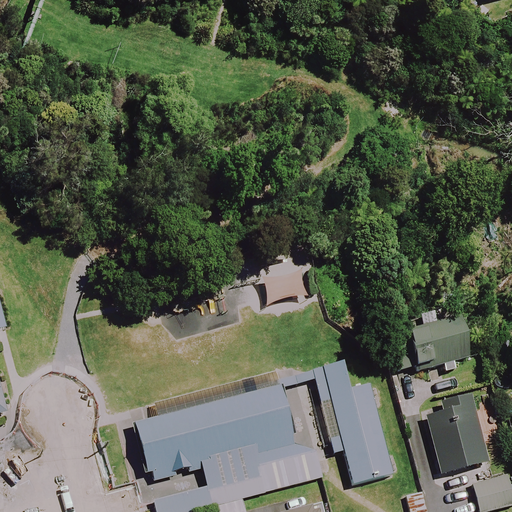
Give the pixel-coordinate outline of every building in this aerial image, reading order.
[(0,308),(0,420),(13,417),(0,369),(0,330),(6,329),(0,308)] [(465,361),(457,323),(386,339),(394,376),(434,368),(435,374),(450,371),(448,365),(465,361)] [(359,360),(315,372),(348,490),(392,478),(359,360)] [(293,381),(131,426),(155,511),(206,511),(321,480),(293,381)] [(482,468),(468,409),(423,419),(437,478),(482,468)] [(511,511),(511,501),(506,479),(470,489),(476,511),(511,511)] [(423,511),(420,496),(403,500),(405,511),(423,511)]
